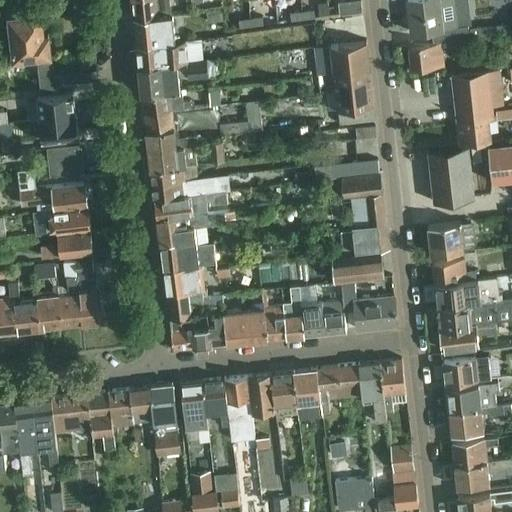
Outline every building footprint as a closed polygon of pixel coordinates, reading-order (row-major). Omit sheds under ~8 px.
[(130,0),(133,18),(170,15),(168,0),(130,0)] [(186,0),(187,11),(192,10),(191,1),(198,0),(186,0)] [(244,12),(267,8),(265,0),(260,0),(243,3),(244,12)] [(407,0),(411,32),(431,30),(432,42),(456,39),(468,38),(467,26),(455,27),(455,26),(452,0),(407,0)] [(361,13),(360,1),(339,3),(340,15),(361,13)] [(326,3),(317,3),(318,15),(327,15),(326,3)] [(208,23),(223,20),(221,9),(206,11),(208,23)] [(302,18),(314,17),(314,10),(301,11),(302,18)] [(42,35),(40,11),(26,13),(26,15),(9,17),(13,58),(36,56),(40,90),(63,87),(62,73),(53,74),(51,54),(50,55),(48,35),(42,35)] [(290,20),(302,18),(301,11),(289,13),(290,20)] [(136,44),(178,40),(178,36),(173,37),(171,14),(170,15),(133,18),(136,44)] [(251,17),(251,24),(263,23),(262,16),(251,17)] [(240,25),(251,24),(251,17),(239,18),(240,25)] [(337,44),(334,21),(314,23),(317,46),(330,45),(337,44)] [(506,23),(470,27),(471,36),(485,35),(501,33),(507,32),(506,23)] [(511,33),(503,34),(504,50),(511,49),(511,33)] [(138,66),(187,61),(185,40),(178,40),(136,44),(138,66)] [(213,52),(213,41),(196,42),(196,53),(213,52)] [(337,44),(330,45),(333,73),(334,73),(369,69),(365,41),(337,44)] [(453,41),(446,42),(446,49),(454,48),(453,41)] [(441,42),(408,46),(411,68),(443,65),(441,42)] [(187,78),(219,75),(217,58),(187,61),(138,66),(141,93),(179,89),(178,76),(187,75),(187,78)] [(511,67),(510,68),(511,84),(511,83),(511,108),(495,110),(496,119),(511,117),(511,67)] [(369,69),(334,73),(339,123),(375,119),(369,69)] [(493,120),(491,103),(502,102),(499,69),(452,74),(459,142),(490,139),(488,120),(493,120)] [(218,86),(208,87),(209,104),(219,104),(218,86)] [(192,107),(192,100),(182,101),(181,93),(185,92),(185,89),(179,89),(141,93),(144,113),(192,107)] [(72,93),(37,97),(39,119),(76,114),(75,114),(72,93)] [(146,131),(173,127),(172,120),(193,117),(194,122),(211,119),(209,105),(192,107),(144,113),(146,131)] [(76,114),(39,119),(42,142),(79,138),(76,114)] [(233,122),(219,124),(220,133),(234,132),(248,131),(247,121),(233,122)] [(376,137),(375,124),(355,126),(357,139),(376,137)] [(148,150),(183,145),(198,143),(196,134),(178,136),(177,127),(173,127),(146,131),(148,150)] [(222,142),(209,143),(211,161),(224,160),(222,142)] [(511,142),(487,146),(491,183),(511,180),(511,142)] [(47,148),(50,174),(82,170),(79,144),(47,148)] [(150,169),(191,164),(190,158),(185,159),(183,145),(148,150),(150,169)] [(467,145),(427,150),(433,201),(473,197),(467,145)] [(480,146),(471,147),(473,163),(482,162),(480,146)] [(350,175),(380,172),(378,159),(334,164),(335,176),(350,175)] [(152,184),(197,177),(196,163),(191,164),(150,169),(152,184)] [(84,182),(35,188),(33,168),(17,170),(21,205),(36,203),(37,210),(35,210),(36,212),(54,210),(87,206),(84,182)] [(309,171),(296,172),(297,181),(309,180),(309,171)] [(330,198),(344,197),(382,193),(380,172),(350,175),(335,176),(327,177),(330,198)] [(199,193),(215,191),(213,176),(197,177),(152,184),(154,199),(199,193)] [(299,201),(326,196),(323,180),(296,185),(299,201)] [(228,210),(227,201),(226,190),(215,191),(199,193),(154,199),(157,219),(205,212),(228,210)] [(361,224),(385,221),(382,193),(344,197),(345,207),(359,205),(361,224)] [(47,233),(56,232),(89,228),(87,206),(54,210),(36,212),(37,221),(46,220),(47,233)] [(225,212),(229,211),(228,210),(205,212),(157,219),(160,244),(195,239),(193,224),(206,223),(206,226),(226,223),(225,212)] [(371,250),(381,249),(388,249),(385,221),(361,224),(353,224),(355,252),(371,250)] [(470,222),(460,223),(460,221),(427,225),(430,252),(463,248),(463,247),(473,246),(475,241),(474,226),(470,222)] [(89,228),(56,232),(58,250),(53,251),(52,246),(40,247),(41,258),(92,252),(89,228)] [(163,269),(198,265),(195,239),(160,244),(163,269)] [(10,248),(5,249),(4,240),(0,240),(0,261),(11,260),(10,248)] [(335,281),(340,280),(353,279),(384,275),(381,249),(371,250),(355,252),(331,254),(334,281),(335,281)] [(241,262),(239,250),(221,253),(224,265),(241,262)] [(87,279),(86,271),(93,271),(92,258),(74,260),(75,272),(76,272),(77,276),(75,276),(81,324),(100,322),(96,289),(104,288),(103,278),(87,279)] [(434,283),(466,280),(475,279),(474,269),(465,270),(463,258),(432,261),(434,283)] [(0,278),(12,277),(11,265),(0,265),(0,278)] [(45,265),(34,266),(35,278),(47,277),(45,265)] [(205,294),(202,266),(198,265),(163,269),(166,293),(194,290),(195,291),(200,290),(201,294),(205,294)] [(229,267),(217,268),(217,277),(229,276),(229,267)] [(316,270),(314,290),(329,291),(330,271),(316,270)] [(62,326),(81,324),(75,276),(65,277),(67,295),(62,295),(61,291),(58,292),(62,326)] [(437,305),(501,298),(501,293),(498,294),(497,276),(475,279),(466,280),(434,283),(437,305)] [(343,300),(344,311),(355,310),(357,329),(397,325),(394,295),(356,299),(353,279),(340,280),(342,295),(343,300)] [(303,336),(301,305),(299,286),(289,287),(291,301),(283,302),(283,305),(286,337),(303,336)] [(40,329),(36,298),(35,287),(29,288),(30,299),(18,300),(17,292),(13,293),(18,331),(40,329)] [(62,326),(58,292),(57,287),(52,288),(53,296),(36,298),(40,329),(62,326)] [(263,297),(273,296),(272,288),(262,289),(263,297)] [(214,293),(205,294),(201,294),(200,290),(195,291),(194,290),(166,293),(169,319),(192,315),(191,314),(190,303),(201,302),(202,305),(211,304),(211,301),(214,301),(214,293)] [(230,301),(230,292),(222,292),(222,302),(230,301)] [(0,333),(18,331),(13,293),(8,293),(9,297),(0,298),(0,333)] [(494,320),(511,318),(511,297),(502,299),(501,298),(437,305),(439,326),(494,320)] [(346,330),(344,311),(343,300),(322,302),(301,305),(303,336),(325,333),(346,330)] [(266,339),(286,337),(283,305),(263,307),(266,339)] [(246,341),(266,339),(263,307),(243,309),(246,341)] [(227,343),(246,341),(243,309),(223,312),(223,317),(224,317),(227,343)] [(200,346),(227,343),(224,317),(223,317),(223,312),(214,313),(215,323),(207,324),(206,313),(196,314),(200,346)] [(173,349),(200,346),(196,314),(191,314),(192,315),(169,319),(173,349)] [(496,333),(495,328),(494,320),(439,326),(441,349),(477,345),(476,335),(496,333)] [(475,357),(442,361),(445,383),(477,379),(475,357)] [(406,400),(405,388),(401,358),(380,360),(385,411),(392,410),(391,402),(406,400)] [(386,421),(385,411),(380,360),(358,363),(361,395),(362,402),(373,400),(375,423),(386,421)] [(341,397),(361,395),(358,363),(337,365),(341,397)] [(327,399),(341,397),(337,365),(317,367),(321,405),(321,413),(328,412),(327,399)] [(196,378),(215,376),(214,367),(195,369),(196,378)] [(315,405),(321,405),(317,367),(293,370),(296,403),(298,403),(315,401),(315,405)] [(298,403),(296,403),(293,370),(270,373),(275,415),(277,414),(278,419),(284,419),(283,414),(299,412),(298,403)] [(271,415),(275,415),(270,373),(247,375),(251,413),(271,411),(271,415)] [(253,432),(251,413),(247,375),(224,378),(228,415),(239,414),(241,434),(253,432)] [(229,425),(228,415),(224,378),(202,380),(206,412),(220,410),(221,426),(229,425)] [(202,380),(180,382),(184,415),(186,440),(209,438),(206,412),(202,380)] [(495,392),(498,391),(497,382),(446,388),(448,410),(496,405),(495,392)] [(178,429),(172,385),(173,385),(173,384),(150,386),(150,387),(151,387),(154,431),(154,432),(178,429)] [(150,431),(154,431),(151,387),(150,387),(129,389),(132,424),(133,424),(132,423),(149,421),(150,431)] [(116,425),(132,424),(129,389),(109,392),(113,435),(117,435),(116,425)] [(114,449),(113,435),(109,392),(87,394),(91,427),(92,437),(96,437),(95,436),(103,435),(105,450),(114,449)] [(73,429),(91,427),(87,394),(69,396),(73,429)] [(54,431),(73,429),(69,396),(51,398),(54,431)] [(56,462),(54,431),(51,398),(32,400),(37,446),(46,445),(48,463),(56,462)] [(32,400),(14,402),(18,445),(20,455),(22,473),(30,472),(28,446),(37,446),(32,400)] [(3,446),(18,445),(14,402),(0,404),(0,467),(5,467),(3,446)] [(486,414),(511,412),(511,403),(496,405),(448,410),(450,432),(483,429),(481,412),(486,412),(486,414)] [(276,420),(262,422),(263,435),(277,433),(276,420)] [(142,428),(133,429),(134,442),(143,441),(142,428)] [(180,453),(179,447),(177,432),(155,434),(157,456),(180,453)] [(268,437),(255,438),(257,449),(269,448),(268,437)] [(486,461),(486,460),(485,446),(497,444),(496,437),(451,442),(453,464),(486,461)] [(251,439),(242,440),(244,453),(253,452),(251,439)] [(390,451),(392,471),(414,469),(411,448),(390,451)] [(510,469),(509,459),(509,457),(486,460),(486,461),(453,464),(456,486),(489,483),(487,471),(510,469)] [(216,491),(238,488),(236,473),(226,474),(226,470),(214,471),(216,491)] [(377,499),(378,511),(395,511),(395,508),(418,505),(413,470),(392,472),(393,482),(395,497),(377,499)] [(212,488),(210,471),(190,472),(192,490),(212,488)] [(376,484),(393,482),(392,472),(375,475),(376,484)] [(32,473),(24,474),(25,482),(33,481),(32,473)] [(305,475),(289,477),(291,494),(307,493),(305,475)] [(378,511),(377,499),(373,500),(371,477),(335,480),(337,509),(361,507),(361,511),(378,511)] [(220,491),(222,507),(239,505),(237,489),(220,491)] [(458,511),(490,511),(489,499),(493,498),(493,502),(511,500),(511,490),(457,496),(458,511)] [(62,511),(60,491),(51,492),(52,511),(62,511)] [(193,511),(205,511),(218,511),(216,491),(192,494),(193,511)] [(287,511),(286,497),(272,499),(273,511),(287,511)]
